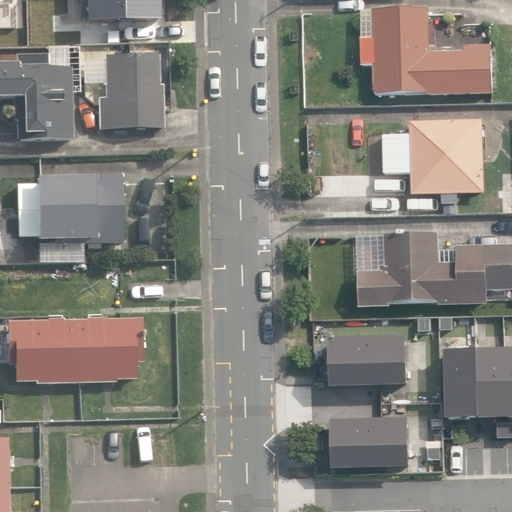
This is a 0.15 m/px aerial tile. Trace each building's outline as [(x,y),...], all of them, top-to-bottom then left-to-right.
[(56,0),(0,0),(0,34),(56,35),(56,0)] [(160,0),(116,0),(116,33),(160,33),(160,0)] [(79,5),(60,5),(60,38),(79,38),(79,5)] [(430,94),(430,96),(493,95),(492,45),(465,46),(465,52),(431,53),(430,15),(430,9),(373,10),(374,38),(362,38),(362,66),(374,66),(374,91),(376,91),(376,95),(430,94)] [(99,98),(99,130),(166,129),(165,85),(160,85),(160,55),(106,56),(107,98),(99,98)] [(0,98),(23,98),(24,142),(73,141),(72,66),(49,66),(49,56),(18,57),(19,63),(0,62),(0,98)] [(406,191),(407,213),(440,212),(440,204),(457,204),(457,194),(483,194),(482,119),(409,120),(410,191),(406,191)] [(58,242),(58,263),(65,262),(65,250),(101,250),(101,244),(125,244),(124,175),(36,176),(36,187),(19,187),(19,237),(38,237),(38,242),(58,242)] [(359,273),(359,308),(391,307),(391,304),(439,303),(439,306),(488,305),(488,292),(511,291),(511,246),(457,247),(457,251),(440,252),(439,234),(385,235),(385,268),(381,268),(381,273),(359,273)] [(0,265),(19,265),(19,249),(0,249),(0,265)] [(37,382),(37,385),(117,383),(117,381),(138,380),(138,363),(144,363),(143,320),(103,321),(103,318),(88,319),(88,321),(64,321),(64,319),(48,319),(48,321),(7,322),(8,363),(16,363),(17,383),(37,382)] [(409,391),(408,342),(330,343),(331,393),(409,391)] [(511,423),(511,354),(445,357),(447,425),(511,423)] [(411,471),(410,424),(332,426),(333,473),(411,471)] [(0,511),(10,511),(9,439),(0,439),(0,511)]
